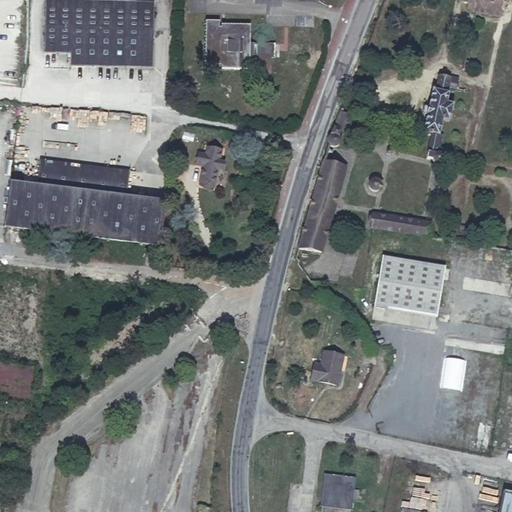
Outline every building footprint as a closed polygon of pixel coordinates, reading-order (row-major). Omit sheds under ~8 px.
[(88,65),(168,66),(169,2),(66,0),(63,0),(62,51),(88,51),(88,65)] [(499,14),(501,0),(464,0),(467,1),(466,7),(474,8),(473,9),(499,14)] [(281,77),(296,77),(296,58),(300,59),(300,45),(274,44),(275,25),(247,24),(247,27),(243,27),(243,20),(230,20),(230,69),(241,69),(242,66),(245,66),(245,69),(274,70),(274,58),(281,58),(281,77)] [(440,163),(442,163),(444,154),(438,153),(441,137),(438,136),(441,122),(448,123),(452,105),(444,104),(447,86),(455,88),(457,77),(438,73),(435,89),(432,90),(425,131),(428,131),(428,135),(431,135),(427,157),(434,159),(434,160),(435,162),(436,163),(438,164),(439,164),(440,163)] [(117,120),(116,132),(145,133),(146,114),(107,112),(106,120),(117,120)] [(355,120),(340,115),(329,145),(330,147),(331,147),(334,148),(336,148),(338,147),(340,145),(341,141),(340,138),(342,131),(350,134),(355,120)] [(202,157),(200,169),(198,186),(214,188),(216,171),(219,171),(220,162),(216,162),(218,151),(203,149),(202,157)] [(193,168),(200,169),(202,157),(195,156),(193,168)] [(9,184),(3,231),(158,251),(164,204),(118,198),(121,173),(34,160),(29,187),(9,184)] [(345,169),(323,162),(312,200),(297,251),(319,255),(345,169)] [(374,183),(372,185),(370,187),(370,190),(370,192),(372,195),(375,197),(379,197),(382,196),(384,193),(385,190),(384,187),(383,184),(380,183),(376,182),(374,183)] [(375,217),(373,231),(406,236),(413,237),(430,239),(432,226),(375,217)] [(408,261),(400,259),(383,256),(374,306),(438,318),(447,268),(408,261)] [(302,271),(300,278),(313,280),(314,273),(302,271)] [(448,309),(446,320),(504,331),(506,320),(448,309)] [(317,350),(314,368),(342,372),(347,342),(326,339),(324,351),(317,350)] [(330,507),(329,511),(357,511),(358,511),(352,510),(358,478),(327,473),(322,497),(330,507)] [(498,511),(511,511),(511,491),(503,490),(498,511)]
